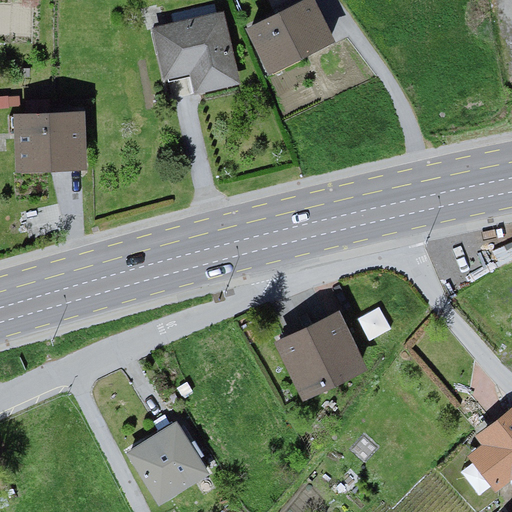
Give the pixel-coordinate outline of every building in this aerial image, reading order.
[(329,34),(310,0),(295,0),(251,24),(273,64),(329,34)] [(220,15),(159,28),(169,75),(192,71),(196,87),(233,79),(220,15)] [(78,112),(19,114),(21,165),(79,163),(78,112)] [(342,316),(286,339),(307,390),(363,367),(342,316)] [(511,476),(511,413),(482,439),(486,444),(472,456),(498,488),(511,476)] [(179,427),(135,454),(164,502),(208,474),(179,427)]
